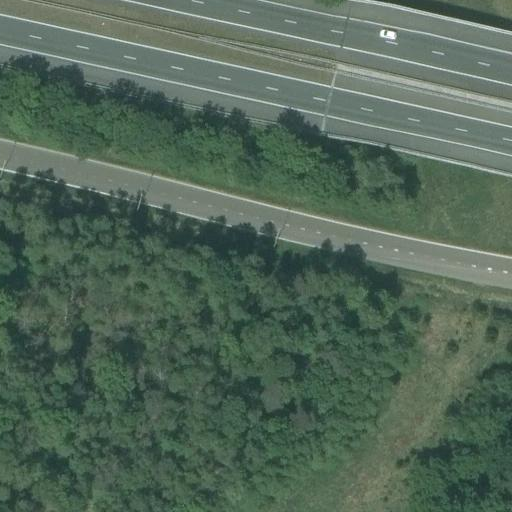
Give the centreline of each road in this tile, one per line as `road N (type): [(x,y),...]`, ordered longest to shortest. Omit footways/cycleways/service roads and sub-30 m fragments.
road 1 (motorway): [(0,33),(511,145)]
road 2 (motorway): [(0,162),(248,225),(511,272)]
road 3 (motorway): [(511,74),(170,0)]
